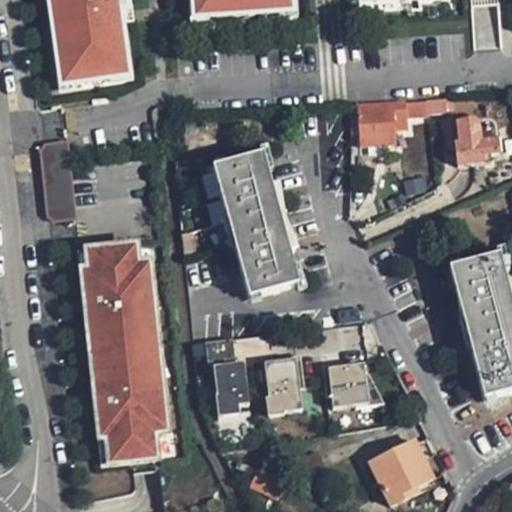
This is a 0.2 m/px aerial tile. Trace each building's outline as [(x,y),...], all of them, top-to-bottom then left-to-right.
[(49,0),(61,82),(69,80),(70,88),(109,83),(108,77),(126,74),(120,26),(118,14),(131,13),(129,0),(49,0)] [(193,0),(194,16),(202,15),(203,23),(228,21),(228,12),(256,10),(257,19),(283,17),(282,9),(290,9),(289,0),(193,0)] [(283,17),(291,17),(290,9),(282,9),(283,17)] [(228,21),(257,19),(256,10),(228,12),(228,21)] [(118,14),(120,26),(133,24),(131,13),(118,14)] [(195,24),(203,23),(202,15),(194,16),(195,24)] [(109,83),(127,80),(126,74),(108,77),(109,83)] [(61,82),(62,89),(70,88),(69,80),(61,82)] [(441,103),(426,104),(427,118),(443,116),(441,103)] [(392,137),(390,117),(405,116),(404,105),(390,106),(356,109),(356,120),(358,140),(392,137)] [(457,171),(484,168),(483,160),(500,159),(502,146),(497,133),(487,127),(476,125),(476,123),(455,126),(457,147),(454,147),(457,171)] [(457,147),(455,126),(443,127),(445,148),(454,147),(457,147)] [(40,155),(47,220),(52,225),(74,223),(66,146),(44,148),(40,155)] [(248,300),(298,285),(263,157),(212,172),(248,300)] [(130,269),(147,268),(146,250),(128,252),(130,269)] [(93,386),(101,385),(103,396),(91,398),(92,414),(96,413),(99,442),(106,441),(109,468),(155,464),(152,438),(165,437),(161,395),(156,395),(147,310),(152,309),(147,268),(130,269),(128,252),(86,256),(89,275),(82,276),(85,304),(81,304),(83,320),(95,319),(96,330),(88,331),(90,349),(98,348),(99,366),(92,367),(93,386)] [(80,256),(82,276),(89,275),(86,256),(80,256)] [(511,393),(511,317),(497,260),(447,272),(480,402),(511,393)] [(147,310),(156,395),(161,395),(152,309),(147,310)] [(84,332),(88,331),(96,330),(95,319),(83,320),(84,332)] [(358,352),(355,333),(314,336),(315,343),(322,342),(324,355),(358,352)] [(208,362),(269,357),(267,336),(206,341),(208,362)] [(90,349),(92,367),(99,366),(98,348),(90,349)] [(282,425),(279,406),(325,398),(316,352),(222,371),(227,400),(233,430),(234,435),(249,431),(280,426),(282,425)] [(367,362),(327,365),(331,407),(371,404),(367,362)] [(90,386),(91,398),(103,396),(101,385),(93,386),(90,386)] [(227,400),(208,404),(213,434),(233,430),(227,400)] [(322,419),(310,421),(312,440),(325,437),(322,419)] [(280,426),(249,431),(252,450),(282,445),(280,426)] [(152,438),(155,464),(168,462),(165,437),(152,438)] [(99,442),(102,469),(109,468),(106,441),(99,442)] [(413,445),(368,468),(391,511),(417,498),(414,492),(433,482),(413,445)] [(277,501),(284,485),(256,472),(249,488),(277,501)]
